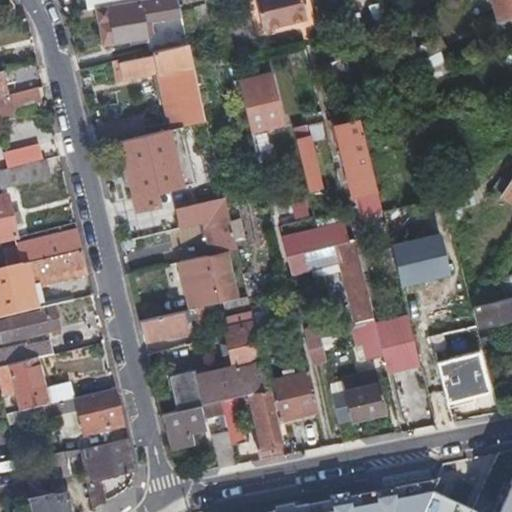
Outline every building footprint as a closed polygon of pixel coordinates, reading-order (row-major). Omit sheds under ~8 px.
[(154,48),(185,41),(175,0),(133,0),(93,7),(96,21),(109,18),(114,41),(151,34),(154,48)] [(175,0),(185,41),(189,40),(181,0),(175,0)] [(253,0),(261,26),(304,17),(299,0),(253,0)] [(511,14),(511,0),(491,0),(498,19),(511,14)] [(195,81),(185,41),(154,48),(149,49),(151,53),(119,61),(119,57),(110,59),(113,69),(121,67),(124,80),(183,66),(187,82),(195,81)] [(416,59),(420,67),(440,60),(437,51),(416,59)] [(440,60),(420,67),(424,78),(444,71),(440,60)] [(250,131),(265,127),(280,123),(268,73),(237,80),(250,131)] [(180,109),(184,125),(204,120),(195,81),(187,82),(182,84),(187,107),(180,109)] [(40,90),(9,93),(11,106),(41,103),(40,90)] [(328,119),(330,129),(333,139),(339,137),(353,195),(361,193),(367,216),(381,212),(380,208),(358,118),(342,121),(340,115),(328,119)] [(293,137),(300,165),(305,188),(318,185),(302,123),(290,126),(293,137)] [(290,167),(300,165),(293,137),(283,139),(290,167)] [(188,149),(199,202),(223,197),(210,144),(188,149)] [(442,164),(445,173),(472,163),(470,155),(442,164)] [(142,201),(152,199),(162,197),(153,158),(133,163),(142,201)] [(49,177),(45,162),(0,171),(0,173),(4,188),(49,177)] [(475,173),(472,163),(445,173),(448,182),(475,173)] [(511,201),(511,176),(501,195),(511,201)] [(381,212),(389,240),(449,225),(440,192),(380,208),(381,212)] [(0,243),(17,239),(7,197),(0,198),(0,243)] [(223,197),(199,202),(174,207),(179,225),(207,218),(215,251),(235,247),(223,197)] [(356,320),(373,315),(353,237),(347,239),(340,212),(316,216),(319,227),(284,237),(289,256),(301,253),(302,259),(338,250),(356,320)] [(437,231),(388,244),(400,287),(448,274),(437,231)] [(2,256),(6,269),(82,254),(77,232),(16,246),(18,252),(2,256)] [(227,254),(218,256),(209,258),(208,253),(177,260),(188,307),(212,301),(218,300),(217,297),(236,292),(227,254)] [(82,254),(6,269),(0,270),(0,317),(38,310),(33,281),(85,270),(82,254)] [(246,293),(218,300),(212,301),(214,312),(249,305),(246,293)] [(511,318),(511,296),(476,304),(481,325),(511,318)] [(262,302),(249,305),(251,313),(256,333),(268,330),(262,302)] [(39,312),(22,316),(5,320),(10,339),(56,329),(50,307),(38,309),(39,312)] [(138,318),(141,329),(143,340),(185,330),(181,308),(138,318)] [(220,399),(269,387),(267,380),(259,347),(256,333),(251,313),(227,318),(229,326),(222,327),(231,360),(167,376),(174,410),(220,399)] [(371,359),(383,356),(381,347),(373,315),(356,320),(353,321),(358,342),(366,340),(371,359)] [(303,330),(310,365),(325,362),(318,328),(303,330)] [(436,351),(473,349),(472,331),(435,333),(436,351)] [(413,339),(381,347),(383,356),(387,372),(420,363),(413,339)] [(0,366),(36,359),(44,357),(52,355),(49,345),(30,349),(29,346),(0,352),(0,366)] [(420,364),(433,415),(435,425),(454,421),(448,396),(490,385),(481,348),(420,364)] [(267,380),(269,387),(277,421),(318,411),(305,357),(294,360),(298,373),(267,380)] [(43,390),(36,359),(0,366),(0,391),(5,413),(46,404),(43,390)] [(385,410),(382,397),(378,384),(364,387),(363,383),(331,391),(339,423),(385,410)] [(70,384),(43,390),(46,404),(49,404),(74,398),(70,384)] [(223,411),(227,429),(231,444),(244,441),(237,414),(245,413),(243,406),(253,404),(262,445),(256,446),(260,460),(285,455),(277,421),(269,387),(220,399),(223,411)] [(49,404),(50,411),(52,418),(77,412),(83,434),(122,425),(114,390),(74,398),(49,404)] [(223,411),(220,399),(174,410),(161,413),(169,447),(191,442),(188,430),(206,426),(202,413),(209,412),(210,414),(218,412),(223,411)] [(223,411),(218,412),(222,431),(227,429),(223,411)] [(231,444),(227,429),(222,431),(211,433),(219,468),(235,465),(231,444)] [(132,470),(125,441),(80,450),(82,456),(75,474),(83,511),(89,511),(91,510),(95,508),(88,480),(132,470)] [(23,485),(75,474),(82,456),(80,450),(47,457),(18,463),(23,485)] [(511,511),(511,477),(497,511),(475,511),(431,493),(438,480),(275,511),(511,511)] [(70,511),(66,492),(27,501),(29,511),(70,511)]
